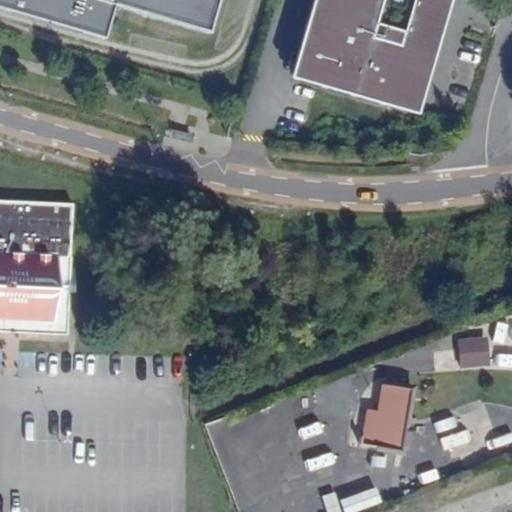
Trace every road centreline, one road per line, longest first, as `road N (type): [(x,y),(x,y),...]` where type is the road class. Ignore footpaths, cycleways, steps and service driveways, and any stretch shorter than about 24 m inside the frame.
road 1 (tertiary): [(0,116),(242,182),(358,192),(511,179)]
road 2 (unknown): [(295,0),(242,182)]
